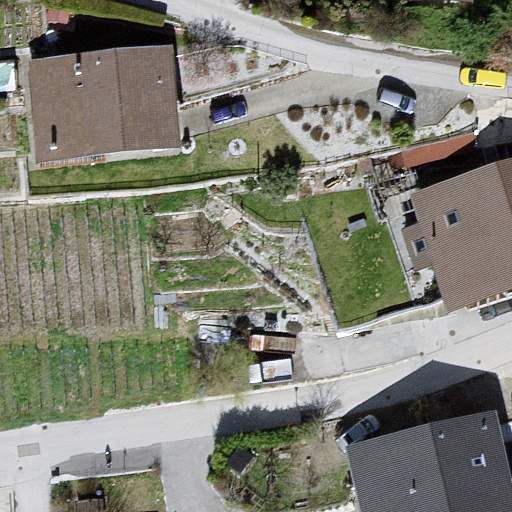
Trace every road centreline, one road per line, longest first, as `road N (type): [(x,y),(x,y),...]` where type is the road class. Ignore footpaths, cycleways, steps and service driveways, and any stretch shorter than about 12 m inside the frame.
road 1 (unclassified): [(511,347),(452,370),(284,409),(0,450)]
road 2 (unclassified): [(198,0),(410,72),(511,74)]
